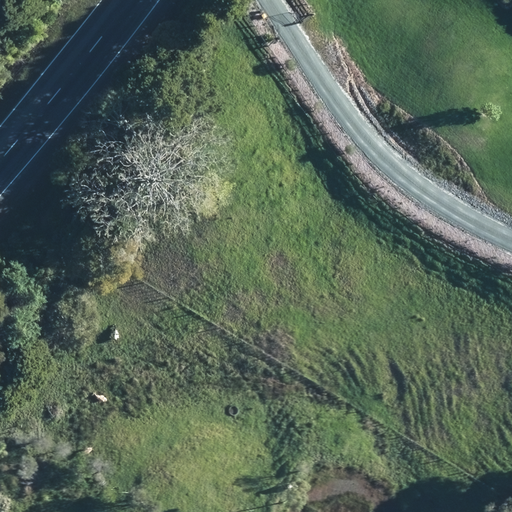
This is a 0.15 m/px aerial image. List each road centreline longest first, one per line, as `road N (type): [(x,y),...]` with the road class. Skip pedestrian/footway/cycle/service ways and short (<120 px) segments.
road 1 (track): [(511,216),(469,206),(400,173),(331,119),(260,0)]
road 2 (primary): [(0,160),(128,0)]
